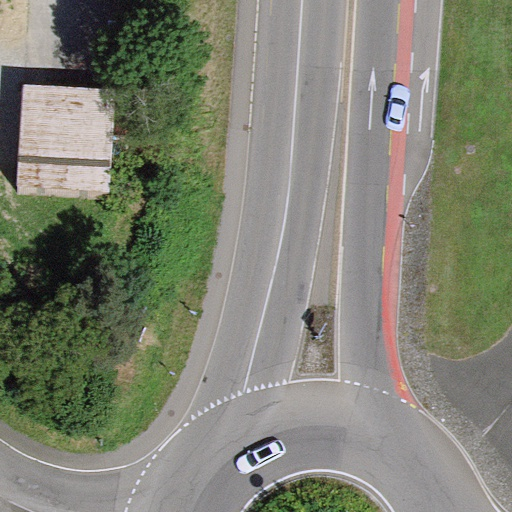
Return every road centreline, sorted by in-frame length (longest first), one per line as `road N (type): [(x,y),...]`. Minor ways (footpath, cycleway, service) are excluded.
road 1 (secondary): [(303,0),(287,202),(225,456)]
road 2 (secondary): [(376,436),(363,277),(378,0)]
road 3 (residential): [(192,498),(80,496),(0,467)]
road 4 (secondary): [(376,436),(297,423),(258,434),(225,456)]
